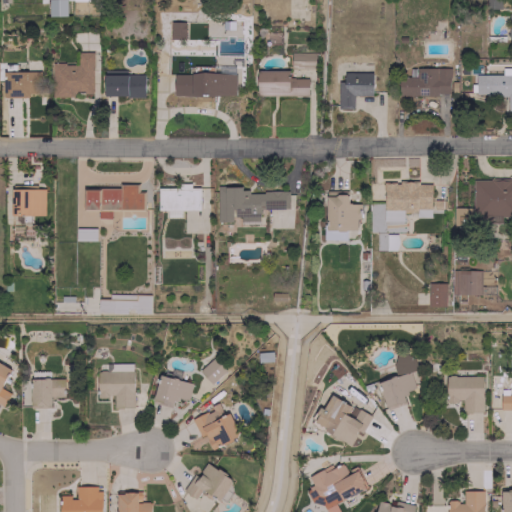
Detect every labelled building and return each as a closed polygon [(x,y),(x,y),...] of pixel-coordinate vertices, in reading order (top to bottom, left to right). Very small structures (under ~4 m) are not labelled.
[(47,0),(48,16),(66,15),(65,0),(47,0)] [(92,51),(78,51),(78,63),(51,63),(51,96),(74,96),(74,93),(92,93),(92,51)] [(290,52),(289,67),(313,68),(314,52),(290,52)] [(449,68),(416,67),(416,77),(398,77),(398,94),(448,95),(449,68)] [(143,96),(143,74),(125,73),(125,69),(103,69),(103,96),(143,96)] [(256,70),(256,95),(307,95),(307,78),(288,78),(288,70),(256,70)] [(3,97),(29,97),(29,93),(40,93),(40,71),(2,71),(3,97)] [(371,72),(343,72),(343,81),(338,81),(337,108),(352,108),(352,95),(371,95),(371,72)] [(173,95),(235,95),(235,73),(173,73),(173,95)] [(511,74),(474,75),(475,95),(506,94),(507,110),(511,109),(511,74)] [(511,178),(472,179),(472,207),(461,208),(461,219),(488,219),(488,223),(499,223),(499,216),(511,216),(511,178)] [(430,217),(430,182),(383,182),(383,221),(402,221),(402,212),(416,212),(416,217),(430,217)] [(85,209),(97,208),(98,217),(110,217),(110,209),(142,209),(142,191),(136,191),(136,183),(119,183),(119,188),(84,188),(85,209)] [(44,186),(11,185),(10,214),(43,215),(44,186)] [(199,209),(199,187),(190,187),(158,186),(158,209),(167,210),(166,217),(179,217),(179,209),(199,209)] [(287,208),(287,191),(248,191),(248,187),(216,187),(216,221),(232,221),(232,219),(259,219),(259,208),(287,208)] [(325,190),(325,230),(356,230),(356,219),(360,219),(360,203),(347,203),(347,190),(325,190)] [(75,239),(95,240),(95,228),(76,228),(75,239)] [(480,270),(451,269),(451,294),(480,294),(480,270)] [(445,283),(428,282),(427,305),(445,306),(445,283)] [(225,370),(212,356),(198,370),(210,384),(225,370)] [(0,387),(10,369),(0,363),(0,404),(2,406),(9,392),(0,387)] [(113,407),(133,407),(131,363),(107,364),(107,370),(96,370),(97,397),(112,396),(113,407)] [(415,389),(408,371),(376,382),(385,408),(405,401),(402,393),(415,389)] [(511,394),(499,394),(499,409),(511,409),(511,373),(510,373),(511,394)] [(191,382),(158,374),(152,402),(171,407),(173,398),(187,401),(191,382)] [(481,376),(444,375),(444,401),(461,401),(461,411),(481,412),(481,376)] [(63,378),(30,379),(31,407),(50,407),(50,397),(63,397),(63,378)] [(370,415),(329,394),(313,424),(349,444),(357,431),(361,433),(370,415)] [(191,418),(199,436),(203,434),(210,449),(239,436),(229,413),(223,416),(217,402),(209,406),(211,409),(191,418)] [(202,488),(220,499),(232,479),(205,462),(196,476),(192,474),(182,490),(195,499),(202,488)] [(356,466),(346,469),(344,463),(332,468),(331,465),(308,474),(316,496),(336,488),(339,499),(364,489),(356,466)] [(60,495),(59,511),(100,511),(100,487),(73,487),(73,495),(60,495)] [(500,511),(511,511),(511,487),(501,488),(500,511)] [(482,511),(482,490),(462,490),(462,502),(446,502),(445,511),(482,511)] [(149,511),(150,503),(141,503),(141,492),(117,491),(117,511),(149,511)] [(411,511),(412,507),(375,503),(374,511),(411,511)]
